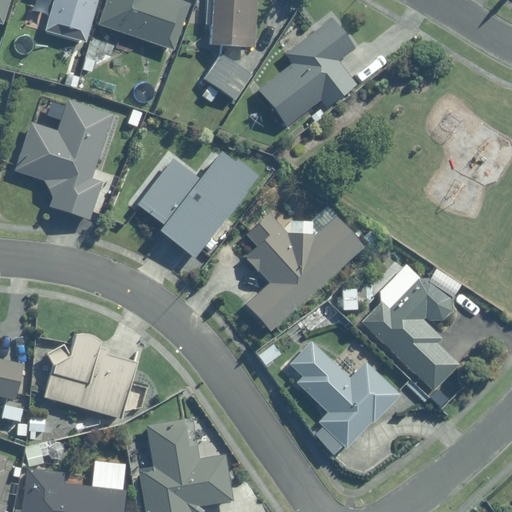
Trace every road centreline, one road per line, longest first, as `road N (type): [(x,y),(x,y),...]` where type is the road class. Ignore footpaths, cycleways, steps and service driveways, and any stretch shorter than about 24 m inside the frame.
road 1 (residential): [(0,250),(95,271),(152,302),(206,347),(318,511)]
road 2 (residential): [(390,511),(462,468),(511,413)]
